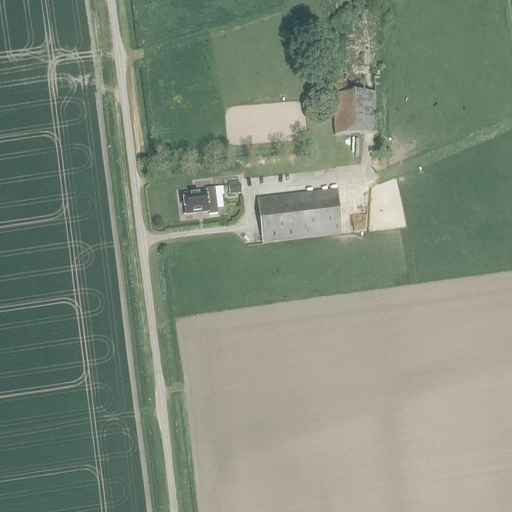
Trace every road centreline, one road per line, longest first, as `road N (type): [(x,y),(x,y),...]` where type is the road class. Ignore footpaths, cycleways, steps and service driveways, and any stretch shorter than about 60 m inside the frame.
road 1 (unclassified): [(172,511),(107,0)]
road 2 (track): [(375,181),(511,126)]
